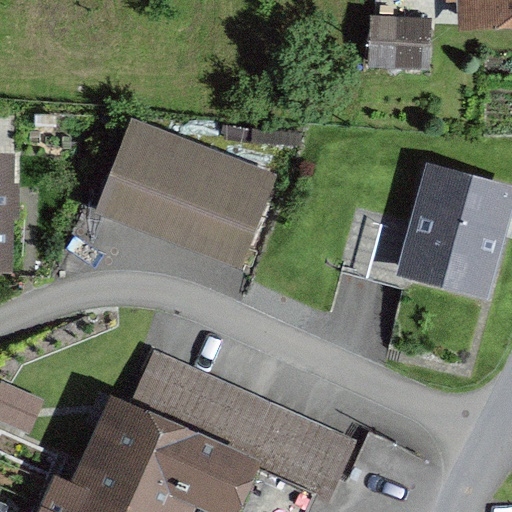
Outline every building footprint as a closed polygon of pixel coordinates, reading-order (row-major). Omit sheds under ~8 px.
[(511,0),(447,0),(448,4),(475,3),(476,19),(511,17),(511,0)] [(374,20),(372,66),(419,67),(420,22),(374,20)] [(106,200),(241,252),(269,181),(133,129),(106,200)] [(0,265),(4,266),(5,216),(11,216),(12,187),(5,186),(6,160),(0,160),(0,265)] [(432,173),(405,270),(483,291),(510,194),(432,173)] [(326,502),(351,446),(155,358),(130,413),(125,410),(85,498),(51,483),(38,511),(169,511),(178,493),(219,511),(298,511),(307,494),(326,502)] [(0,385),(0,430),(28,443),(45,407),(0,385)]
